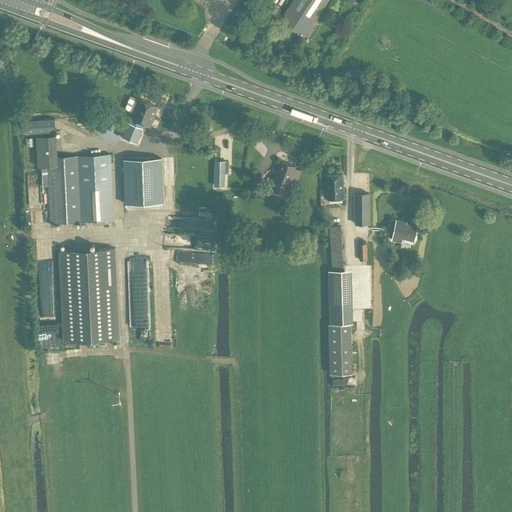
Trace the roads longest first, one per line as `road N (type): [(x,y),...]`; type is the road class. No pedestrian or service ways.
road 1 (primary): [(18,4),(511,186)]
road 2 (track): [(135,511),(121,245),(167,208),(173,130),(198,83)]
road 3 (track): [(451,511),(452,370),(481,238),(511,208)]
